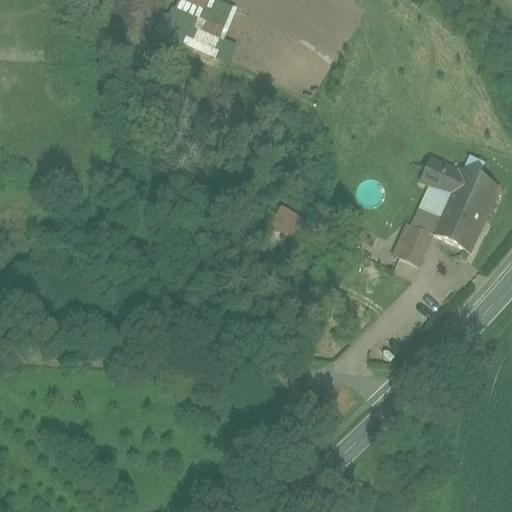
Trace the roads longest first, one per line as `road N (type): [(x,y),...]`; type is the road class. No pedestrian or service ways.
road 1 (residential): [(400,394),(0,348)]
road 2 (tertiary): [(280,511),(400,394)]
road 3 (tertiary): [(400,394),(511,275)]
